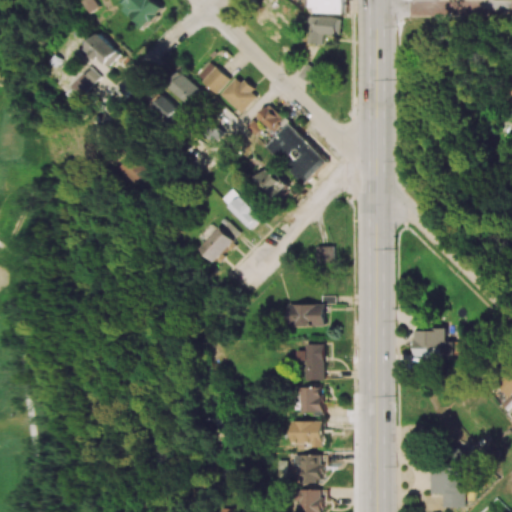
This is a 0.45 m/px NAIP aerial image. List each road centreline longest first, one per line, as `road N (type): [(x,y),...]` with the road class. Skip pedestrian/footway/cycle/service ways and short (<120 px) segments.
road 1 (primary): [(376,0),(376,511)]
road 2 (residential): [(376,171),(199,0)]
road 3 (residential): [(511,308),(376,171)]
road 4 (residential): [(356,152),(237,286)]
road 5 (residential): [(217,0),(118,97)]
road 6 (residential): [(511,7),(377,9)]
